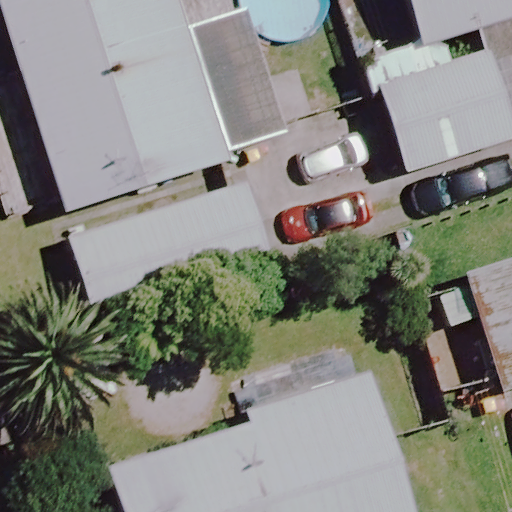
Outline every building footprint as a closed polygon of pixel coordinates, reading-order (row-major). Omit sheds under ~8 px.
[(175,33),(164,0),(0,0),(0,45),(54,220),(279,151),(237,13),(175,33)] [(511,0),(392,0),(407,49),(354,65),(392,189),(511,151),(511,0)] [(264,275),(239,196),(58,253),(84,332),(264,275)] [(511,269),(457,286),(491,401),(511,395),(511,269)] [(401,511),(363,386),(229,426),(232,438),(97,479),(106,511),(401,511)]
